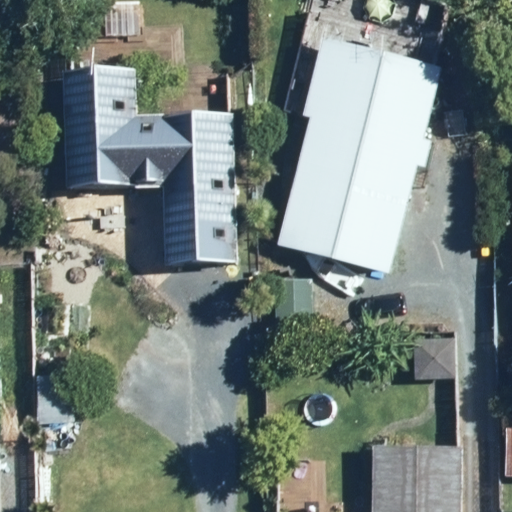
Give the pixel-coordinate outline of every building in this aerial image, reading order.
[(424,141),(414,139),(432,67),(314,38),(295,116),(302,117),(270,244),(381,272),(407,164),(417,167),(424,141)] [(55,70),(59,188),(156,184),(159,264),(228,261),(223,112),(128,116),(126,68),(55,70)] [(270,281),(270,330),(314,330),(314,280),(270,281)] [(409,340),(410,380),(450,380),(450,340),(409,340)] [(70,368),(31,371),(34,433),(74,431),(70,368)] [(499,476),(511,476),(511,422),(509,422),(509,430),(499,430),(499,476)] [(368,446),(367,511),(455,511),(456,447),(368,446)]
